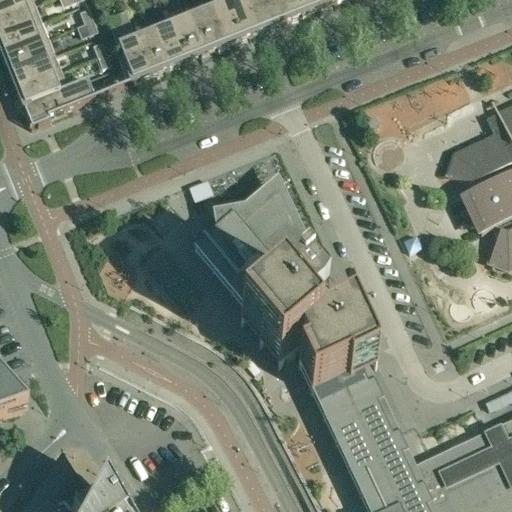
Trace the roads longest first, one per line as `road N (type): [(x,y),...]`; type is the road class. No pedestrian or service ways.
road 1 (residential): [(288,100),(419,382),(433,392),(459,390),(511,365)]
road 2 (residential): [(288,100),(511,10)]
road 3 (residential): [(66,163),(143,156),(288,100)]
road 4 (residential): [(269,59),(118,119),(66,163)]
road 5 (residential): [(0,246),(73,416)]
road 6 (residential): [(421,0),(269,59)]
